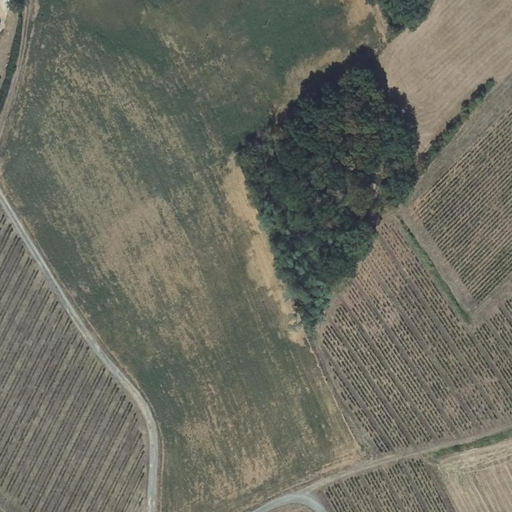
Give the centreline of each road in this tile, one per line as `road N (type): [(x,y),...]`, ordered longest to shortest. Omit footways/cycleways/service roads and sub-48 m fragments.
road 1 (track): [(151,511),(150,428),(138,398),(61,298),(0,194)]
road 2 (track): [(294,497),(388,459),(511,424)]
road 3 (track): [(28,0),(0,131)]
